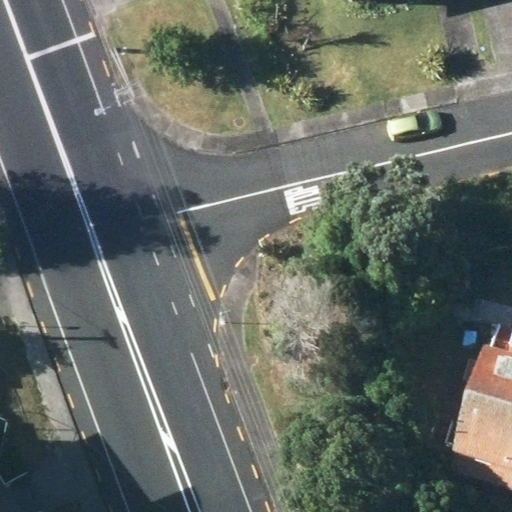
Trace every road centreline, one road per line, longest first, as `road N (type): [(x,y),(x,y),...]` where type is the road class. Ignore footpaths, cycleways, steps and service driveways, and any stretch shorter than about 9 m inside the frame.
road 1 (residential): [(98,247),(228,201),(511,138)]
road 2 (primary): [(98,247),(198,511)]
road 3 (primary): [(8,0),(98,247)]
